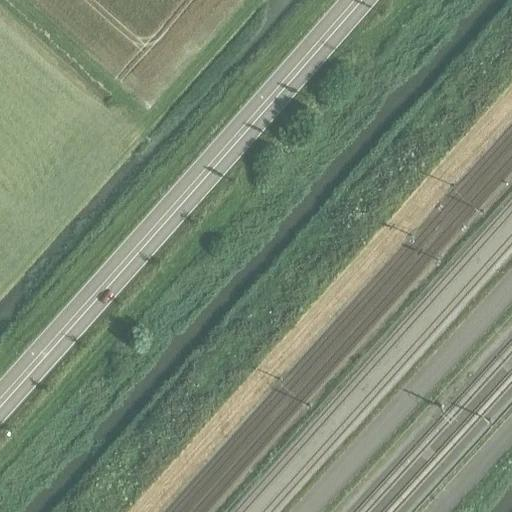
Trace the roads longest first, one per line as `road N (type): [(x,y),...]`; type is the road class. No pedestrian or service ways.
road 1 (track): [(511,89),(134,511)]
road 2 (secondary): [(0,402),(354,0)]
